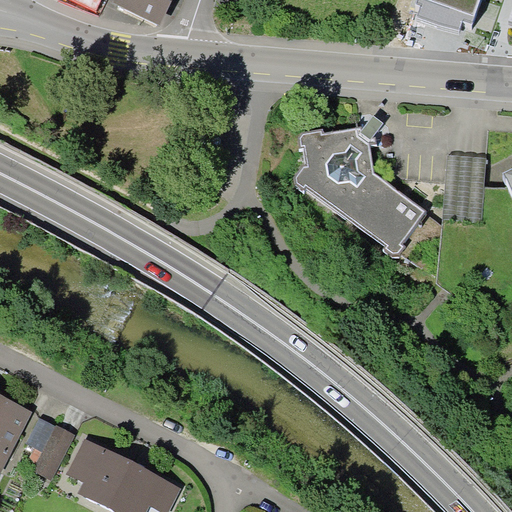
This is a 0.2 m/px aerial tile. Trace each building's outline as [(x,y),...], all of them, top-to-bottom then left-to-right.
[(113,0),(113,1),(161,25),(173,0),(113,0)] [(480,0),(417,0),(416,4),(421,6),(416,17),(435,23),(459,30),(463,21),(472,25),(480,0)] [(363,129),(361,132),(371,139),(373,137),(383,123),(373,115),(363,129)] [(324,132),(323,129),(302,132),(299,138),(299,148),(304,148),(306,164),(303,164),(295,177),(296,184),(305,191),(307,188),(385,246),(383,249),(392,256),(399,256),(406,246),(403,243),(427,211),(374,172),(371,145),(377,144),(376,137),(373,137),(371,139),(361,132),(363,129),(361,126),(324,132)] [(486,158),(448,155),(443,219),(481,221),(486,158)] [(511,168),(503,173),(511,191),(511,168)] [(33,411),(0,393),(0,473),(1,474),(33,411)] [(42,452),(55,425),(39,417),(26,444),(42,452)] [(52,480),(75,435),(55,425),(42,452),(33,470),(52,480)] [(78,492),(108,507),(131,461),(84,437),(66,473),(83,482),(78,492)] [(168,511),(182,487),(131,461),(108,507),(116,511),(146,511),(150,506),(161,511),(168,511)]
